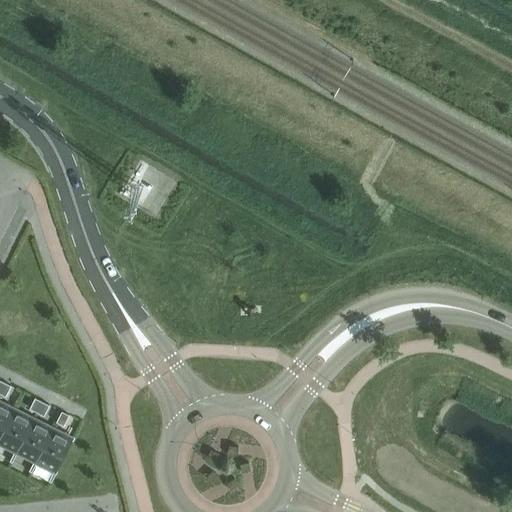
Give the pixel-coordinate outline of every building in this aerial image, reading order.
[(4,382),(0,389),(0,393),(6,396),(11,386),(4,382)] [(30,408),(37,412),(42,401),(35,398),(30,408)] [(50,405),(42,401),(37,412),(44,416),(50,405)] [(0,437),(14,409),(0,402),(0,437)] [(17,451),(33,419),(14,409),(0,437),(0,442),(16,451),(10,461),(12,462),(17,451)] [(64,426),(69,415),(62,411),(56,422),(64,426)] [(36,461),(53,429),(33,419),(17,451),(12,462),(13,463),(18,452),(35,460),(29,471),(31,472),(36,461)] [(51,482),(73,439),(53,429),(36,461),(31,472),(32,472),(37,462),(54,470),(49,481),(51,482)]
